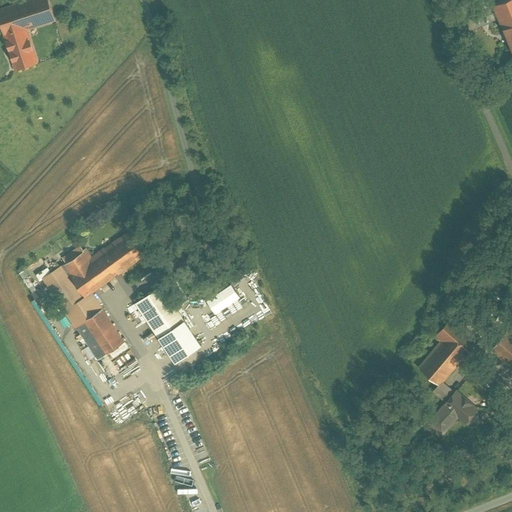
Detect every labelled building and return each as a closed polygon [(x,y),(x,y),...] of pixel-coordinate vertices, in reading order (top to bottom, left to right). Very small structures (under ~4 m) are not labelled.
[(25,27),(26,30),(55,20),(48,0),(21,0),(0,7),(0,16),(5,34),(25,27)] [(511,35),(511,0),(506,0),(493,5),(507,38),(511,35)] [(25,27),(5,34),(16,68),(36,62),(26,30),(25,27)] [(104,251),(120,271),(139,258),(124,237),(104,251)] [(120,271),(104,251),(83,266),(74,254),(39,279),(95,360),(121,342),(87,294),(120,271)] [(197,346),(157,287),(131,304),(171,363),(197,346)] [(434,390),(447,401),(455,393),(443,382),(479,340),(451,317),(435,336),(441,341),(418,368),(439,385),(434,390)] [(511,335),(507,331),(491,349),(511,366),(511,335)] [(456,391),(455,393),(447,401),(429,422),(443,433),(458,415),(466,421),(477,408),(456,391)]
